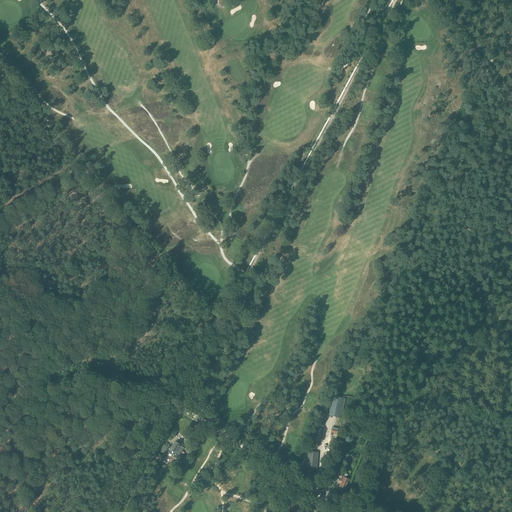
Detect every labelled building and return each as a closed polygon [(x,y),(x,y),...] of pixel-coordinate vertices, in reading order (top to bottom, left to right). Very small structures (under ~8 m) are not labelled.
[(332,396),(328,415),(340,418),(344,398),(332,396)] [(324,415),(318,413),(312,444),(315,445),(316,440),(319,441),(324,415)] [(168,453),(173,456),(173,455),(178,458),(180,455),(184,448),(180,445),(176,443),(175,444),(174,444),(168,453)] [(307,464),(305,464),(305,474),(308,474),(309,470),(316,470),(317,453),(308,452),(307,464)] [(349,480),(344,477),(343,478),(341,477),(342,475),(339,473),(335,471),(330,480),(335,482),(337,479),(339,479),(338,482),(341,483),(339,487),(345,489),(349,480)]
